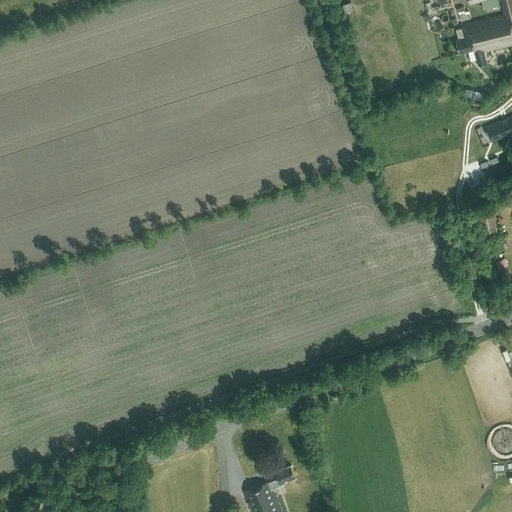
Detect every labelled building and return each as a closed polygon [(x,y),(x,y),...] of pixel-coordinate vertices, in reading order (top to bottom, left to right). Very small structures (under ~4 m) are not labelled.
[(511,0),(468,0),(470,3),(481,0),(497,0),(498,0),(497,0),(500,0),(504,13),(462,24),(466,37),(456,40),(460,53),(474,49),(479,65),(487,63),(484,51),(511,43),(511,0)] [(511,119),(484,132),(490,146),(511,135),(511,119)] [(498,234),(491,205),(474,209),(481,238),(498,234)] [(504,275),(511,272),(511,271),(507,257),(498,260),(504,275)] [(282,481),(296,476),(291,464),(274,470),(278,479),(268,483),(267,481),(244,491),(252,511),(282,511),(273,488),(283,484),(282,481)]
